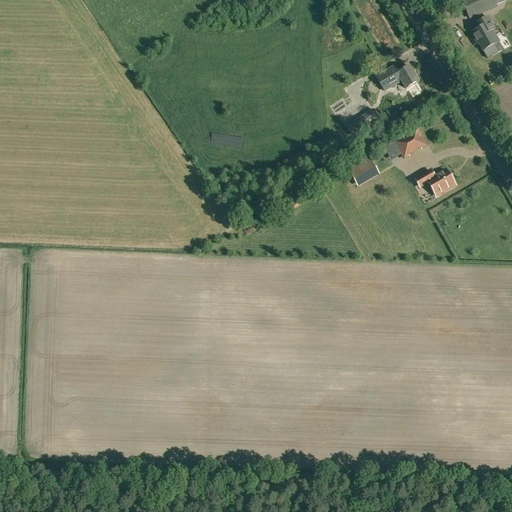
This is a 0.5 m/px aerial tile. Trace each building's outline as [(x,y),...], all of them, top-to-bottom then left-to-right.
[(497,7),(493,0),(461,0),(469,18),(497,7)] [(492,31),(495,29),(488,17),(475,25),(477,30),(471,33),(475,40),(476,39),(487,59),(498,52),(494,45),(499,42),(492,31)] [(418,82),(409,67),(396,75),(392,68),(376,78),(384,91),(401,81),(406,89),(418,82)] [(372,109),(345,127),(353,139),(380,120),(372,109)] [(421,149),(425,146),(416,130),(395,143),(404,158),(409,156),(408,154),(420,147),(421,149)] [(369,158),(348,170),(356,184),(377,172),(369,158)] [(430,171),(415,180),(416,180),(422,176),(427,184),(428,183),(436,197),(455,186),(446,170),(434,177),(430,171)]
